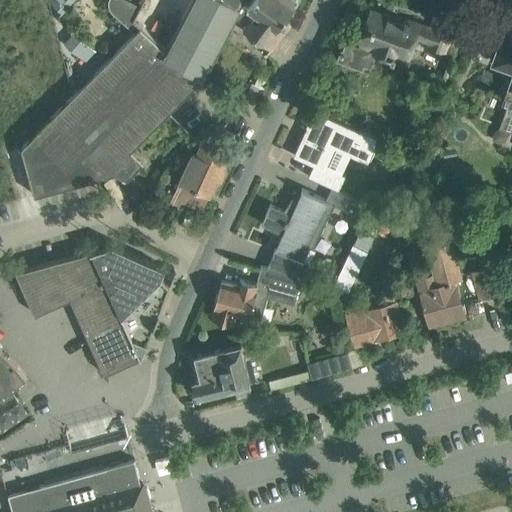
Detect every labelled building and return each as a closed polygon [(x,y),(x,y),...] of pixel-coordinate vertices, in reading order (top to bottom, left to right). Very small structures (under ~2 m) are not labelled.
[(53,0),(63,8),(69,0),(53,0)] [(133,21),(140,2),(134,0),(111,0),(107,11),(133,21)] [(239,8),(223,0),(194,0),(169,49),(147,30),(142,25),(112,56),(168,112),(202,78),(235,15),(239,8)] [(161,0),(147,30),(169,49),(194,0),(161,0)] [(250,0),(248,4),(243,0),(239,8),(235,15),(247,24),(244,28),(271,49),(291,22),(284,17),(296,0),(250,0)] [(348,37),(343,50),(341,50),(338,58),(357,65),(362,67),(363,64),(370,67),(377,52),(394,58),(399,55),(408,58),(413,46),(423,49),(422,51),(441,58),(446,46),(452,28),(436,22),(434,29),(409,20),(408,22),(405,20),(403,25),(388,19),(389,16),(372,9),(360,41),(348,37)] [(511,23),(506,22),(506,23),(498,20),(492,39),(491,40),(500,43),(494,61),(511,67),(511,77),(505,96),(511,98),(500,127),(511,131),(511,126),(511,23)] [(74,32),(65,43),(87,61),(96,50),(74,32)] [(127,154),(168,112),(112,56),(22,146),(30,175),(35,194),(115,172),(127,178),(139,166),(127,154)] [(313,163),(312,164),(313,165),(308,176),(319,181),(335,188),(341,191),(348,175),(327,165),(336,145),(348,151),(346,153),(369,163),(381,137),(361,128),(359,131),(313,110),(306,126),(311,128),(307,136),(304,135),(295,155),(313,163)] [(203,143),(198,153),(191,150),(177,179),(183,182),(177,195),(174,194),(171,199),(180,203),(182,199),(202,208),(209,193),(228,154),(203,143)] [(292,213),(270,203),(261,223),(283,233),(277,248),(275,247),(274,248),(275,248),(267,267),(296,275),(313,238),(318,240),(335,203),(304,188),(292,213)] [(481,199),(477,210),(486,213),(490,203),(481,199)] [(400,206),(377,201),(373,216),(397,221),(400,206)] [(505,229),(511,211),(493,204),(487,223),(505,229)] [(432,273),(416,277),(420,288),(424,305),(429,324),(465,315),(464,312),(468,311),(466,303),(462,304),(460,295),(456,281),(461,279),(451,241),(427,248),(432,273)] [(113,243),(92,249),(122,315),(141,357),(169,285),(161,277),(166,267),(113,243)] [(349,287),(367,250),(353,244),(335,281),(349,287)] [(27,296),(35,314),(70,298),(104,373),(141,357),(122,315),(92,249),(16,270),(27,296)] [(479,298),(500,292),(493,265),(472,271),(479,298)] [(238,284),(223,280),(212,316),(232,322),(233,322),(236,314),(260,320),(266,296),(293,302),(300,277),(296,275),(267,267),(261,266),(256,283),(240,278),(238,284)] [(404,331),(399,311),(395,299),(346,313),(355,344),(404,331)] [(198,378),(194,379),(198,395),(250,382),(241,345),(226,349),(226,347),(193,355),(198,378)] [(0,393),(27,375),(17,364),(0,346),(0,393)] [(331,373),(351,368),(346,351),(307,362),(312,378),(316,377),(331,373)] [(280,377),(269,380),(271,390),(283,386),(280,377)] [(13,511),(36,511),(141,483),(134,458),(9,493),(13,511)] [(151,511),(143,482),(141,483),(36,511),(151,511)]
